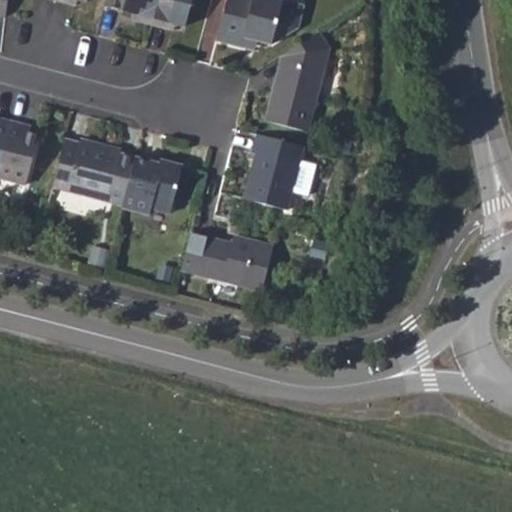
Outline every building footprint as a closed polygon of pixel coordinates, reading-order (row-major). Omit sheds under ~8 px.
[(152,24),(157,0),(104,0),(103,5),(122,9),(132,12),(140,14),(138,21),(152,24)] [(186,26),(192,0),(157,0),(152,24),(166,28),(168,22),(175,24),(186,26)] [(301,5),(280,0),(222,0),(212,39),(244,48),(247,37),(255,39),(271,43),(294,29),(301,5)] [(132,12),(131,19),(138,21),(140,14),(132,12)] [(289,68),(275,76),(263,119),(308,131),(330,50),(319,31),(281,54),(289,68)] [(252,49),(255,39),(247,37),(244,48),(252,49)] [(0,157),(9,121),(0,118),(0,157)] [(9,121),(0,157),(0,176),(22,183),(35,133),(29,132),(21,130),(22,124),(9,121)] [(35,133),(22,183),(26,183),(38,134),(35,133)] [(286,207),(302,146),(255,133),(249,152),(253,152),(257,154),(250,174),(247,174),(241,196),(286,207)] [(121,150),(85,140),(84,145),(77,143),(65,140),(52,187),(108,202),(123,205),(135,159),(120,155),(121,150)] [(253,152),(247,174),(250,174),(257,154),(253,152)] [(159,167),(149,163),(135,159),(123,207),(150,215),(152,205),(171,210),(182,167),(161,161),(159,167)] [(149,163),(159,167),(161,161),(151,159),(149,163)] [(180,268),(259,289),(271,244),(232,235),(229,242),(190,232),(180,268)]
